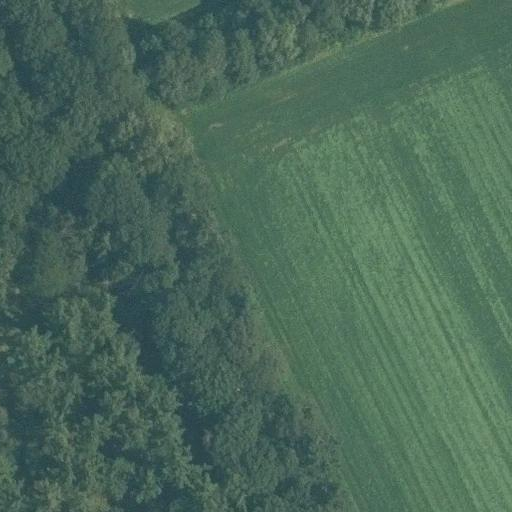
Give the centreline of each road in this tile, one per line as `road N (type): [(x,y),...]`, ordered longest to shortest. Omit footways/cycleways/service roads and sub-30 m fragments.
road 1 (track): [(511,35),(278,130),(253,146),(244,170),(242,199),(259,242),(390,511)]
road 2 (track): [(304,511),(88,72)]
road 3 (track): [(260,0),(138,49)]
